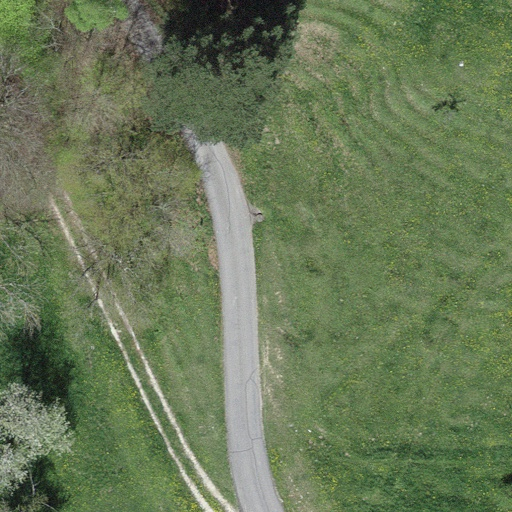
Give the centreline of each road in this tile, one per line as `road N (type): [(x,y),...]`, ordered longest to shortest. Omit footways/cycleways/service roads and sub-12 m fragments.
road 1 (unclassified): [(266,511),(252,452),(228,199),(189,105),(122,0)]
road 2 (track): [(221,511),(168,426),(0,91)]
